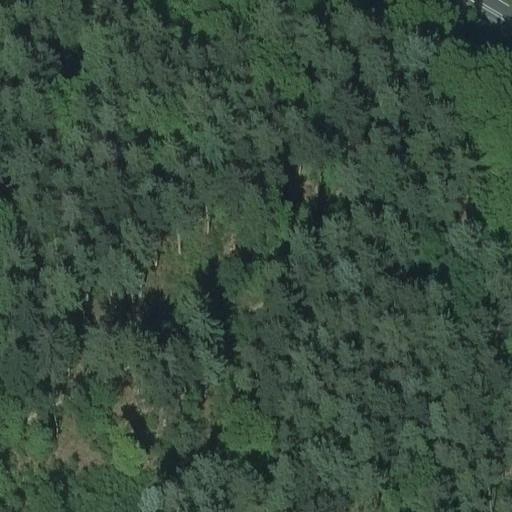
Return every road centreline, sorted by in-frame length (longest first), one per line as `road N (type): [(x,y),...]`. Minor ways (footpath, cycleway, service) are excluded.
road 1 (track): [(331,272),(0,440)]
road 2 (track): [(511,196),(410,226),(331,272)]
road 3 (track): [(446,23),(511,198)]
